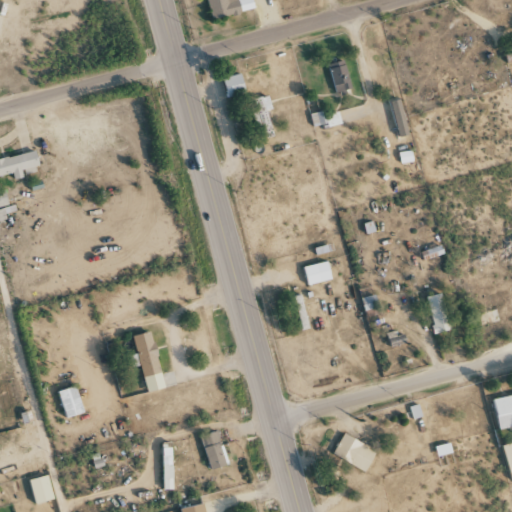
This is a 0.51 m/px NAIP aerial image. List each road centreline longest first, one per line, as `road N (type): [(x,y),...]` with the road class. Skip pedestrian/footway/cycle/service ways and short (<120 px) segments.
road 1 (secondary): [(301,511),(162,0)]
road 2 (tertiary): [(391,0),(0,108)]
road 3 (residential): [(511,356),(277,422)]
